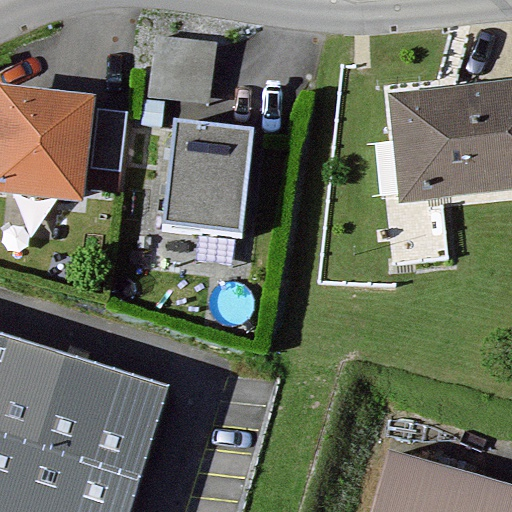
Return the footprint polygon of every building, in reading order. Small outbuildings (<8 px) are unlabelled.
[(151,98),(234,111),(245,41),(162,28),(151,98)] [(511,83),(382,99),(395,210),(511,196),(511,83)] [(82,106),(0,94),(0,202),(67,212),(82,106)] [(240,138),(159,130),(149,234),(229,242),(240,138)] [(112,511),(150,395),(0,347),(0,511),(112,511)] [(511,511),(511,500),(386,466),(372,511),(511,511)]
